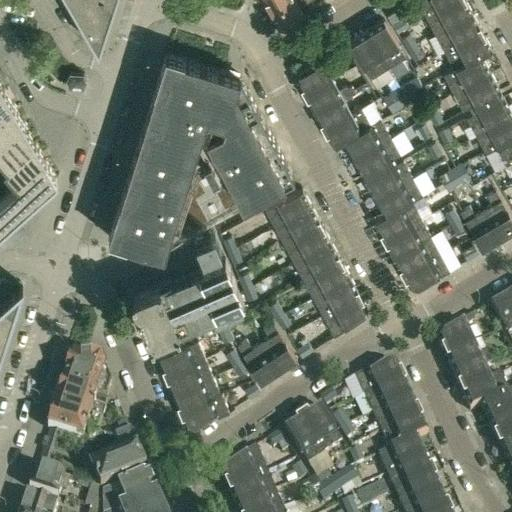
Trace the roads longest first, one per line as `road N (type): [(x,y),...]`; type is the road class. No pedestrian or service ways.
road 1 (residential): [(401,319),(265,68)]
road 2 (residential): [(173,464),(401,319)]
road 3 (residential): [(173,464),(108,297),(60,269)]
road 4 (residential): [(499,511),(401,319)]
road 5 (unclassified): [(0,459),(60,269)]
road 6 (unclassified): [(60,269),(105,121)]
road 7 (residential): [(0,25),(45,98),(105,121)]
road 8 (residential): [(265,68),(238,27),(157,0)]
road 9 (residential): [(401,319),(511,259)]
road 10 (residential): [(265,68),(370,0)]
